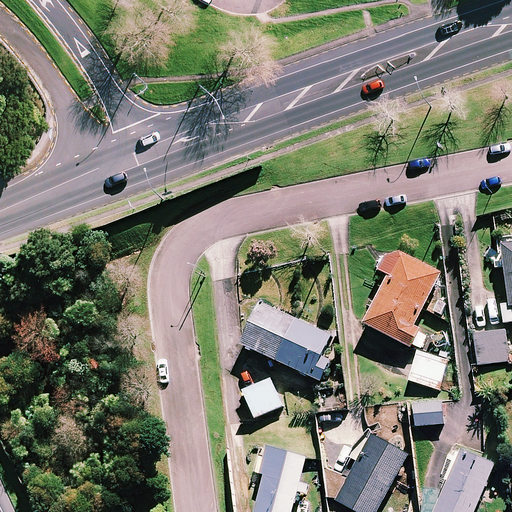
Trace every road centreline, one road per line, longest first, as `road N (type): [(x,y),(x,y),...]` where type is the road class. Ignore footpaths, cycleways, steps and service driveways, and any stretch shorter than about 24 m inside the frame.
road 1 (residential): [(197,511),(170,295),(178,244),(223,219),(511,165)]
road 2 (secondary): [(511,26),(140,154)]
road 3 (trunk): [(44,0),(85,53),(140,154)]
road 4 (residential): [(93,172),(63,106),(0,22)]
